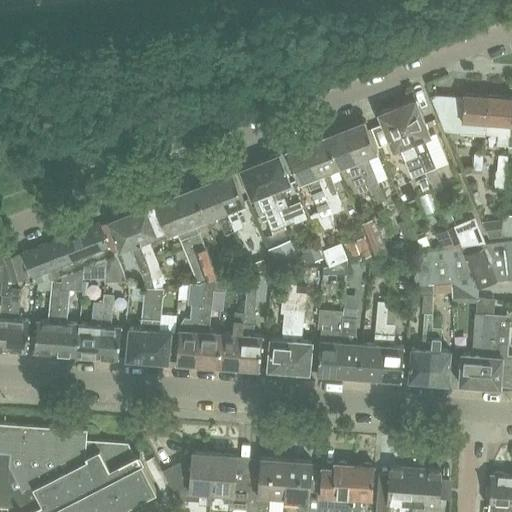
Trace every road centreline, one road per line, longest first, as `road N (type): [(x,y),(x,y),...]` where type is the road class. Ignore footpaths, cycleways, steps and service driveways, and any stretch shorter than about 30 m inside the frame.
road 1 (residential): [(0,231),(511,32)]
road 2 (residential): [(471,410),(0,374)]
